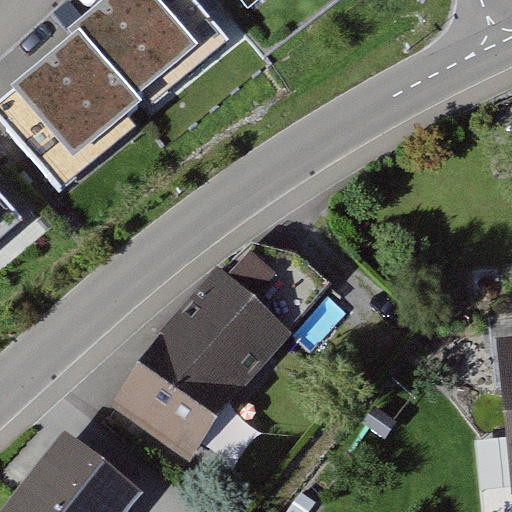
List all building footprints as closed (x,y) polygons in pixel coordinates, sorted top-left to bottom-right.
[(155,0),(152,3),(148,0),(115,0),(73,36),(78,43),(133,107),(219,35),(189,0),(155,0)] [(133,107),(78,43),(17,95),(32,112),(5,134),(50,187),(138,113),(133,107)] [(0,237),(17,223),(0,204),(0,237)] [(304,341),(228,279),(127,401),(203,464),(304,341)] [(64,441),(8,511),(134,511),(143,501),(103,471),(64,441)]
